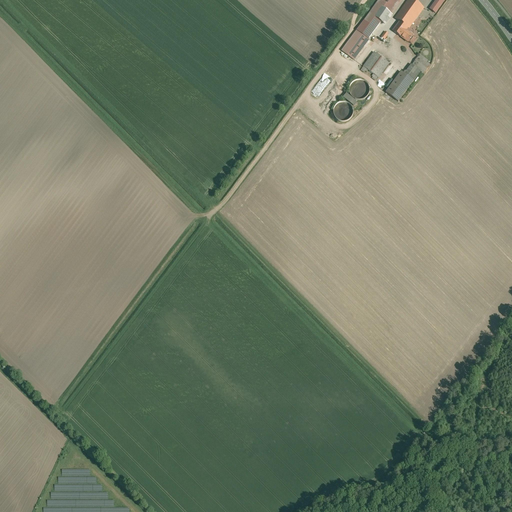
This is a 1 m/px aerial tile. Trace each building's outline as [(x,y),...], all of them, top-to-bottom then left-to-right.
[(390,12),(398,0),(376,0),(341,50),(354,59),(369,38),(367,37),(375,27),(371,24),(372,23),(371,22),(374,17),(383,23),(384,21),(386,22),(393,14),(390,12)] [(423,5),(416,0),(404,0),(394,16),(399,20),(392,30),(409,42),(414,34),(406,29),(423,5)] [(433,0),(428,7),(435,12),(443,0),(433,0)] [(388,32),(384,29),(380,35),(384,38),(388,32)] [(361,66),(378,79),(384,71),(390,63),(373,50),(361,66)] [(411,63),(419,69),(420,68),(424,71),(430,63),(427,60),(427,59),(419,52),(411,63)] [(403,71),(413,79),(420,70),(419,69),(411,63),(405,70),(405,69),(403,71)] [(344,64),(331,80),(342,89),(355,73),(344,64)] [(384,91),(398,102),(414,80),(413,79),(403,71),(400,69),(394,78),(386,88),(384,91)] [(376,81),(386,88),(394,78),(384,71),(378,79),(376,81)] [(368,84),(366,81),(362,79),(358,79),(354,80),(352,82),(350,86),(349,90),(350,93),(353,96),(356,98),(360,99),(364,98),(367,95),(369,92),(369,88),(368,84)] [(338,102),(336,104),(335,106),(335,109),(335,112),(336,114),(338,116),(340,118),(343,119),(345,119),(348,118),(350,116),(352,114),(353,112),(353,109),(353,106),(352,105),(350,102),(347,100),(344,100),(341,100),(338,102)]
